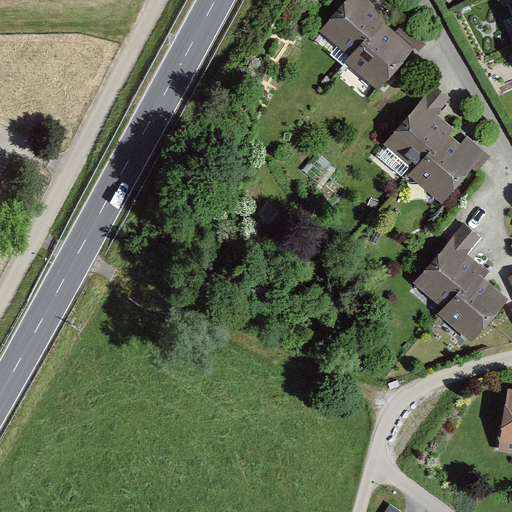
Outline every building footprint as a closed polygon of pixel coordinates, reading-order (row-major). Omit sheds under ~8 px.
[(393,19),(375,5),(379,0),(349,0),(320,37),(351,61),(345,68),(380,95),(416,51),(387,28),(393,19)] [(431,40),(409,22),(399,33),(421,51),(431,40)] [(459,131),(442,117),(455,101),(436,86),(387,149),(417,173),(411,180),(446,207),(482,163),(453,140),(459,131)] [(485,272),(468,258),(481,242),(462,227),(413,290),(443,314),(438,321),(473,348),(508,304),(479,281),(485,272)] [(503,448),(511,448),(511,395),(509,395),(503,448)]
